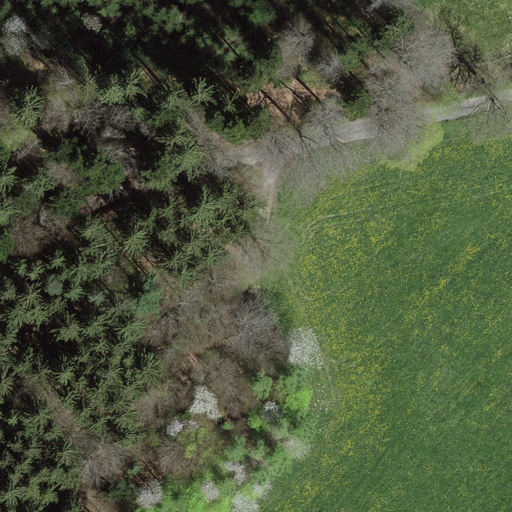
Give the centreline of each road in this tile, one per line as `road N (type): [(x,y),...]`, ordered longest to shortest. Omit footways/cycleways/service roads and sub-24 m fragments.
road 1 (track): [(43,511),(236,305),(272,199),(272,151)]
road 2 (track): [(0,241),(144,184),(272,151)]
road 3 (track): [(272,151),(511,82)]
